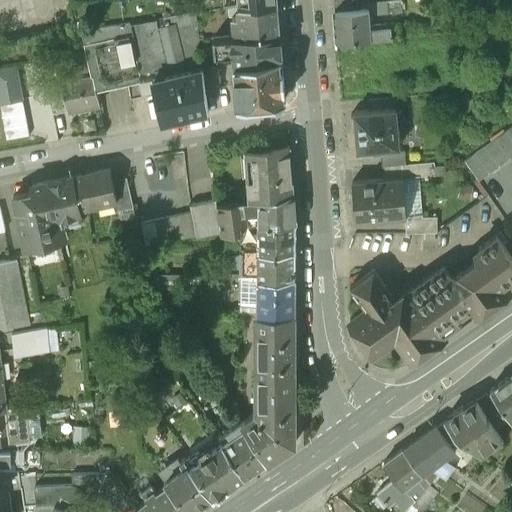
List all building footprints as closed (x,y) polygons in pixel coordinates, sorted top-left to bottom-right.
[(238,0),(242,31),(280,27),(277,0),(238,0)] [(372,35),(370,22),(369,5),(335,8),(337,38),(372,35)] [(152,74),(202,62),(196,6),(130,17),(132,30),(142,76),(152,74)] [(377,20),(370,22),(372,35),(399,33),(398,24),(403,24),(403,18),(377,20)] [(233,46),(235,58),(282,50),(280,27),(242,31),(214,33),(215,48),(233,46)] [(90,73),(93,86),(138,77),(142,76),(132,30),(84,39),(90,73)] [(282,50),(235,58),(238,98),(285,94),(282,50)] [(202,62),(206,87),(219,85),(217,61),(202,62)] [(152,74),(155,84),(163,117),(208,106),(206,87),(202,62),(152,74)] [(17,63),(0,66),(0,102),(23,99),(17,63)] [(90,73),(62,79),(68,109),(97,103),(93,86),(90,73)] [(155,84),(152,74),(142,76),(138,77),(141,87),(155,84)] [(62,79),(46,82),(52,112),(68,109),(62,79)] [(370,108),(395,106),(394,93),(369,96),(370,108)] [(352,112),(353,125),(356,125),(358,145),(381,143),(397,142),(398,142),(397,123),(402,123),(401,107),(395,107),(395,106),(370,108),(355,109),(355,111),(352,112)] [(478,176),(511,152),(511,122),(464,156),(478,176)] [(246,143),(250,195),(260,193),(293,188),(289,139),(246,143)] [(398,147),(397,142),(381,143),(382,163),(402,161),(405,161),(404,147),(398,147)] [(183,151),(171,152),(173,174),(185,173),(183,151)] [(405,161),(402,161),(403,174),(420,172),(435,171),(434,158),(405,161)] [(74,174),(81,206),(116,198),(117,198),(113,177),(110,166),(74,174)] [(406,214),(423,214),(420,172),(403,174),(353,178),(354,198),(353,198),(355,218),(406,214)] [(24,248),(25,248),(56,241),(55,233),(65,230),(62,216),(82,212),(81,206),(74,174),(32,182),(34,191),(13,195),(24,248)] [(117,198),(116,198),(118,208),(133,205),(127,174),(113,177),(117,198)] [(260,218),(296,218),(293,188),(260,193),(260,218)] [(221,223),(240,220),(240,218),(248,216),(244,196),(218,200),(218,203),(221,223)] [(218,203),(192,207),(192,208),(196,232),(221,227),(221,223),(218,203)] [(141,220),(146,243),(196,232),(192,208),(141,220)] [(406,214),(406,230),(437,229),(437,213),(423,214),(406,214)] [(260,221),(260,245),(295,245),(296,218),(260,218),(260,221)] [(248,245),(260,245),(260,221),(240,220),(240,245),(248,245)] [(25,248),(29,267),(71,259),(65,230),(55,233),(56,241),(25,248)] [(367,305),(355,313),(378,346),(395,335),(406,350),(439,327),(441,330),(473,307),(471,305),(505,281),(503,278),(511,271),(511,255),(496,233),(479,245),(484,251),(452,273),(445,264),(396,298),(374,267),(356,279),(372,301),(367,305)] [(259,251),(259,273),(295,273),(295,245),(260,245),(259,251)] [(16,260),(0,262),(0,294),(7,328),(29,324),(16,260)] [(258,273),(258,309),(295,309),(295,273),(259,273),(258,273)] [(356,279),(352,282),(367,305),(372,301),(356,279)] [(471,305),(473,307),(476,311),(509,287),(505,281),(471,305)] [(268,460),(295,441),(295,309),(258,309),(255,309),(256,411),(241,421),(268,460)] [(378,346),(355,313),(350,317),(372,350),(378,346)] [(50,350),(45,327),(11,334),(15,356),(50,350)] [(439,327),(406,350),(410,357),(444,333),(441,330),(439,327)] [(511,367),(511,368),(511,367),(511,369),(489,386),(511,417),(511,415),(511,367)] [(494,424),(505,417),(485,389),(475,396),(494,424)] [(453,426),(455,429),(481,447),(500,434),(494,424),(475,396),(463,404),(462,401),(452,408),(453,409),(445,415),(453,426)] [(0,447),(8,446),(4,411),(0,410),(0,447)] [(445,415),(438,420),(447,431),(453,426),(445,415)] [(268,460),(241,421),(219,436),(246,474),(268,460)] [(403,446),(423,469),(431,464),(454,446),(436,422),(403,446)] [(459,432),(452,438),(460,447),(467,442),(459,432)] [(213,498),(246,474),(219,436),(185,460),(213,496),(213,498)] [(397,498),(403,508),(428,481),(431,478),(423,469),(403,446),(384,458),(396,474),(378,489),(388,504),(397,498)] [(0,466),(24,466),(24,453),(0,452),(0,466)] [(193,511),(213,496),(185,460),(184,459),(162,476),(168,484),(189,511),(193,511)] [(423,469),(431,478),(437,470),(431,464),(423,469)] [(20,491),(19,480),(18,475),(0,475),(0,493),(8,493),(20,491)] [(72,476),(72,487),(96,497),(105,475),(72,476)] [(36,510),(55,509),(60,511),(89,511),(96,497),(72,487),(36,489),(34,480),(19,480),(20,491),(23,511),(36,510)] [(438,489),(428,481),(412,502),(422,510),(438,489)] [(189,511),(168,484),(156,494),(151,487),(141,494),(147,501),(136,509),(137,511),(189,511)] [(0,511),(10,511),(8,493),(0,493),(0,511)]
